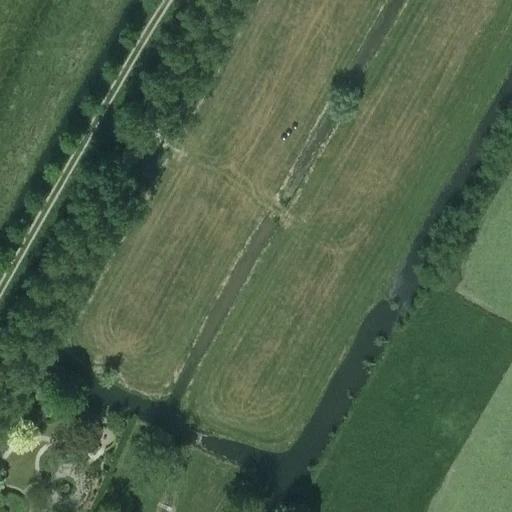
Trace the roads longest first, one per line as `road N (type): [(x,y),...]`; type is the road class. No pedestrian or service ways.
road 1 (unclassified): [(0,381),(217,0)]
road 2 (track): [(0,290),(166,0)]
